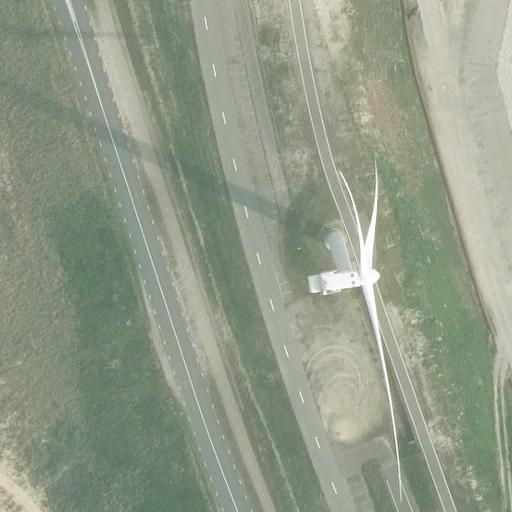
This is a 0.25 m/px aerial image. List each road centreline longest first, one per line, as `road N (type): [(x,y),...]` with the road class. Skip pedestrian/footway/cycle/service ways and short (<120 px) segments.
road 1 (unclassified): [(238,511),(70,13)]
road 2 (track): [(452,0),(490,96),(510,511)]
road 3 (track): [(511,148),(490,96),(495,0)]
